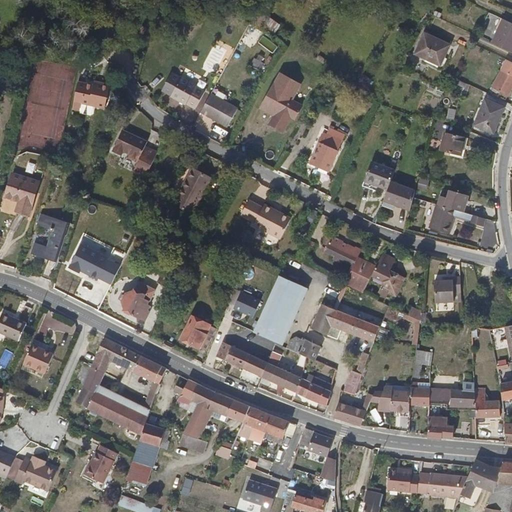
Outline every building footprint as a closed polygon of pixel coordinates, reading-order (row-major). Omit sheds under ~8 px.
[(273,34),(279,28),(272,20),(266,26),(273,34)] [(494,44),(511,52),(511,22),(505,20),(494,44)] [(456,46),(428,33),(417,56),(445,69),(456,46)] [(250,65),(260,71),(268,59),(260,54),(257,59),(255,57),(250,65)] [(507,102),(511,92),(511,60),(509,59),(494,88),(502,92),(498,98),(507,102)] [(288,104),(291,100),(298,87),(277,75),(259,107),(267,112),(265,115),(270,117),(265,126),(280,134),(288,118),(292,120),(298,109),(288,104)] [(92,82),(72,76),(65,103),(73,105),(75,98),(96,103),(102,81),(93,79),(92,82)] [(191,86),(177,79),(167,99),(180,107),(182,104),(190,109),(199,93),(190,88),(191,86)] [(443,90),(431,86),(429,92),(441,97),(443,90)] [(232,111),(205,97),(195,115),(222,129),(232,111)] [(300,106),(291,100),(288,104),(298,109),(300,106)] [(504,106),(485,100),(477,126),(495,132),(504,106)] [(327,134),(324,133),(311,161),(331,170),(346,135),(330,128),(327,134)] [(149,168),(157,153),(145,147),(147,142),(121,129),(112,149),(122,153),(122,152),(129,155),(127,158),(137,163),(149,168)] [(465,137),(447,132),(442,150),(461,155),(465,137)] [(373,162),(371,168),(364,186),(376,192),(378,187),(388,191),(390,183),(395,171),(373,162)] [(133,174),(144,179),(149,168),(137,163),(133,174)] [(214,175),(194,166),(174,204),(194,214),(214,175)] [(243,174),(241,186),(259,190),(261,178),(243,174)] [(420,177),(417,187),(427,189),(430,180),(420,177)] [(30,185),(2,178),(0,186),(0,202),(11,205),(8,216),(22,220),(30,185)] [(414,192),(390,183),(388,191),(384,201),(409,210),(413,196),(414,192)] [(451,190),(446,206),(463,211),(468,196),(451,190)] [(276,209),(267,204),(266,207),(251,199),(243,216),(256,223),(255,226),(283,240),(294,218),(283,213),(282,215),(275,212),(276,209)] [(446,206),(436,203),(429,226),(450,233),(454,218),(484,227),(487,219),(463,211),(446,206)] [(61,225),(33,217),(31,229),(45,233),(41,251),(29,247),(26,258),(50,265),(61,225)] [(353,265),(344,284),(356,291),(369,263),(356,258),(360,249),(355,247),(354,249),(347,246),(347,247),(341,244),(342,242),(332,237),(325,252),(334,256),(333,258),(334,261),(340,263),(342,263),(343,261),(353,265)] [(68,264),(111,284),(122,261),(80,241),(68,264)] [(386,252),(375,276),(387,282),(380,296),(391,301),(393,296),(402,300),(411,279),(394,271),(400,258),(386,252)] [(157,261),(147,257),(145,262),(154,267),(157,261)] [(373,273),(369,263),(356,291),(366,289),(373,273)] [(309,288),(282,276),(256,332),(262,335),(274,341),(278,343),(282,345),(309,288)] [(464,293),(464,278),(451,278),(451,280),(437,281),(437,303),(456,302),(457,293),(464,293)] [(143,310),(147,301),(150,297),(133,289),(131,295),(120,298),(117,305),(120,317),(139,326),(143,318),(141,317),(145,311),(143,310)] [(147,301),(161,308),(167,296),(154,290),(150,297),(147,301)] [(376,338),(381,325),(324,304),(312,330),(327,338),(332,327),(369,342),(365,355),(364,354),(356,373),(362,376),(376,338)] [(420,322),(421,312),(406,306),(403,313),(420,322)] [(253,329),(260,311),(252,308),(245,326),(253,329)] [(20,327),(0,318),(0,337),(13,344),(20,327)] [(183,341),(206,353),(214,336),(217,329),(192,318),(183,341)] [(299,354),(306,357),(313,360),(320,347),(307,340),(299,354)] [(129,355),(100,341),(88,371),(101,378),(107,365),(122,372),(129,355)] [(217,358),(262,377),(269,362),(262,358),(253,354),(224,341),(217,358)] [(269,350),(273,352),(277,344),(278,343),(274,341),(269,350)] [(40,357),(41,355),(25,348),(18,366),(39,376),(46,360),(40,357)] [(262,358),(269,362),(273,352),(269,350),(266,349),(262,358)] [(420,365),(432,365),(432,350),(415,349),(414,377),(419,378),(420,365)] [(136,360),(129,355),(122,372),(130,375),(136,360)] [(300,355),(297,364),(304,367),(307,358),(300,355)] [(154,398),(163,372),(136,360),(130,375),(150,385),(144,403),(150,406),(154,398)] [(262,377),(295,392),(302,377),(269,362),(262,377)] [(101,378),(88,371),(80,391),(72,407),(84,413),(91,396),(101,378)] [(177,400),(185,382),(163,372),(154,398),(163,402),(167,396),(177,400)] [(354,395),(359,381),(362,376),(356,373),(352,372),(344,392),(354,395)] [(295,392),(327,406),(333,391),(302,377),(295,392)] [(186,404),(194,387),(185,382),(177,400),(186,404)] [(511,382),(500,384),(501,392),(502,401),(510,400),(511,399),(511,382)] [(194,407),(201,391),(194,387),(186,404),(194,407)] [(486,387),(477,387),(477,392),(477,408),(477,418),(502,418),(502,399),(487,399),(486,387)] [(414,406),(432,407),(432,403),(432,401),(433,389),(425,389),(416,388),(415,391),(415,396),(414,406)] [(379,411),(396,412),(398,394),(399,390),(391,389),(390,395),(380,395),(368,393),(363,409),(341,403),(335,417),(361,425),(371,403),(380,405),(379,411)] [(433,389),(432,401),(449,402),(450,390),(433,389)] [(449,407),(477,408),(477,392),(450,390),(449,402),(449,407)] [(230,422),(238,407),(226,402),(201,391),(194,407),(206,412),(230,422)] [(413,413),(414,406),(415,396),(398,394),(396,412),(413,413)] [(104,402),(91,396),(84,413),(96,419),(104,402)] [(109,425),(116,408),(107,404),(104,402),(96,419),(109,425)] [(138,440),(146,419),(150,406),(144,403),(139,416),(135,415),(134,417),(127,434),(138,440)] [(192,441),(206,412),(194,407),(187,422),(184,430),(180,438),(192,441)] [(239,426),(246,410),(238,407),(230,422),(239,426)] [(134,417),(116,408),(109,425),(127,434),(134,417)] [(246,439),(249,432),(256,414),(246,410),(239,426),(235,434),(246,439)] [(279,443),(285,425),(256,414),(249,432),(279,443)] [(446,439),(456,439),(456,426),(450,426),(450,417),(431,415),(430,438),(446,440),(446,439)] [(147,429),(150,421),(146,419),(138,440),(136,446),(155,451),(161,433),(147,429)] [(184,430),(187,422),(182,419),(178,427),(184,430)] [(288,421),(284,434),(293,437),(297,424),(288,421)] [(310,434),(302,432),(295,448),(303,451),(310,436),(310,434)] [(329,443),(310,436),(303,451),(302,453),(324,460),(329,443)] [(228,453),(230,448),(214,443),(212,448),(214,449),(228,453)] [(266,450),(264,458),(273,460),(275,453),(266,450)] [(115,461),(98,453),(95,459),(92,458),(82,481),(100,490),(115,461)] [(336,479),(337,457),(327,456),(326,478),(336,479)] [(0,482),(2,484),(11,462),(4,459),(0,457),(0,482)] [(39,461),(29,458),(28,463),(20,460),(11,484),(19,487),(20,483),(44,493),(51,474),(41,469),(37,467),(39,461)] [(492,466),(477,459),(474,466),(469,476),(461,494),(470,498),(475,485),(484,487),(492,466)] [(511,462),(504,461),(504,466),(498,481),(511,484),(511,462)] [(504,466),(492,466),(484,487),(495,492),(498,481),(504,466)] [(419,495),(421,472),(414,472),(414,468),(403,467),(402,469),(389,468),(387,492),(419,495)] [(284,482),(287,472),(284,472),(274,468),(271,477),(284,482)] [(431,474),(421,472),(419,495),(429,495),(431,474)] [(461,494),(469,476),(431,474),(429,495),(459,498),(461,494)] [(281,495),(284,482),(271,477),(266,491),(281,495)] [(511,484),(498,481),(495,492),(489,507),(501,510),(507,511),(510,507),(511,507),(511,484)] [(258,490),(252,488),(248,499),(255,501),(258,490)] [(370,489),(367,502),(382,505),(384,493),(370,489)] [(121,496),(118,507),(135,511),(159,511),(161,507),(121,496)] [(307,500),(292,496),(288,510),(293,511),(318,511),(320,507),(306,502),(307,500)] [(444,507),(455,508),(456,500),(445,499),(444,507)] [(359,511),(379,511),(382,505),(367,502),(362,500),(359,511)]
